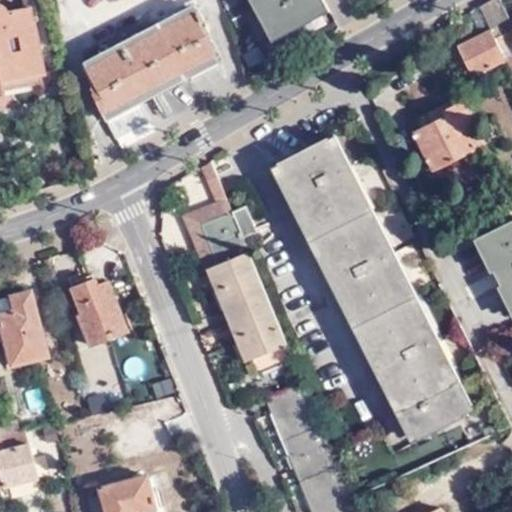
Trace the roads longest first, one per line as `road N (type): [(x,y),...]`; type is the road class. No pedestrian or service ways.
road 1 (residential): [(332,62),(511,408)]
road 2 (residential): [(122,184),(243,511)]
road 3 (tertiary): [(332,62),(122,184)]
road 4 (tertiary): [(122,184),(0,233)]
road 5 (tertiary): [(445,0),(332,62)]
